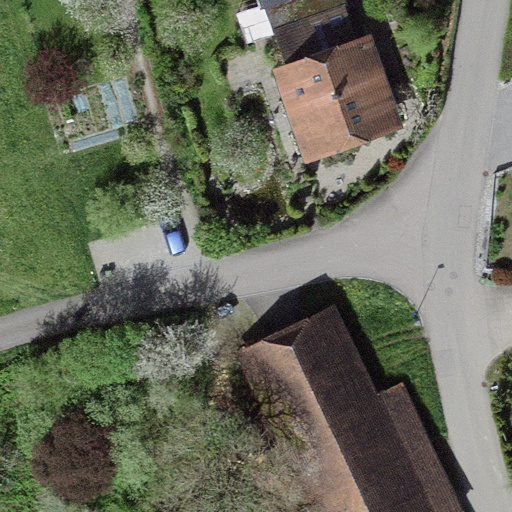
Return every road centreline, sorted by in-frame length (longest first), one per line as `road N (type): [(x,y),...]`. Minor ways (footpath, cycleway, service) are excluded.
road 1 (residential): [(0,331),(120,297),(324,257),(450,249)]
road 2 (residential): [(450,249),(455,337),(494,511)]
road 3 (residential): [(486,0),(450,249)]
